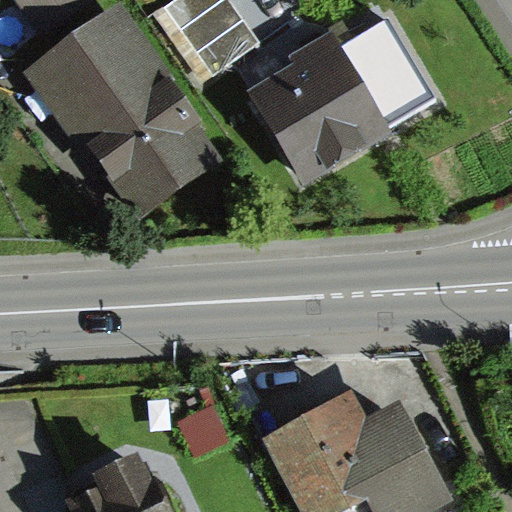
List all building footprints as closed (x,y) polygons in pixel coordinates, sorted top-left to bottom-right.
[(111,0),(17,0),(61,60),(29,83),(82,158),(94,150),(145,222),(227,164),(111,0)] [(182,0),(223,70),(266,45),(240,0),(182,0)] [(337,43),(249,94),(302,187),(390,137),(385,129),(432,102),(388,25),(342,52),(337,43)] [(358,385),(267,435),(310,511),(333,511),(365,494),(374,511),(423,511),(457,494),(402,394),(372,411),(358,385)] [(140,466),(94,488),(100,501),(76,511),(171,511),(158,483),(150,487),(140,466)]
